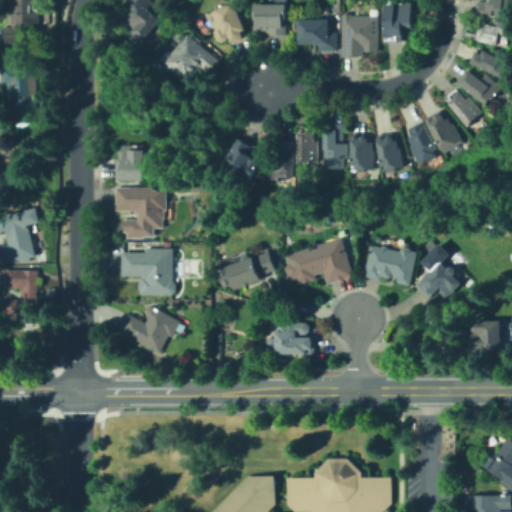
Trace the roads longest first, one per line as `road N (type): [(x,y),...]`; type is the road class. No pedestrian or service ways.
road 1 (secondary): [(511,389),(178,392)]
road 2 (residential): [(79,61),(79,392)]
road 3 (residential): [(444,0),(440,38),(416,71),(382,86),(267,93)]
road 4 (tertiary): [(79,392),(79,511)]
